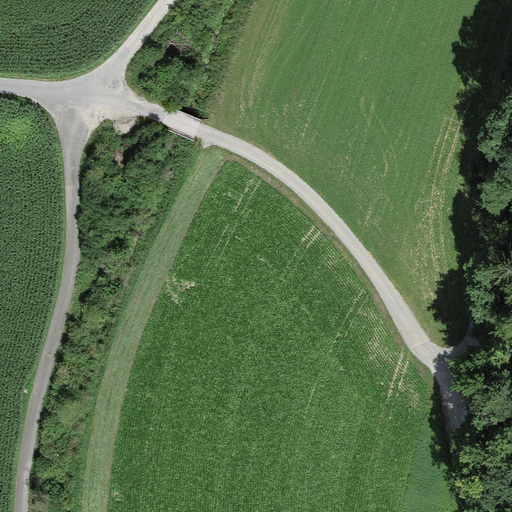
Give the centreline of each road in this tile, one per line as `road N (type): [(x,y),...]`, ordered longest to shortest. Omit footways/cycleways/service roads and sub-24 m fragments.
road 1 (track): [(450,393),(343,231),(301,190),(255,156),(154,110),(86,96)]
road 2 (track): [(21,511),(36,407),(64,308),(73,134),(86,96)]
road 3 (track): [(450,393),(468,167),(511,69)]
road 4 (track): [(165,0),(86,96)]
road 5 (track): [(476,511),(450,393)]
